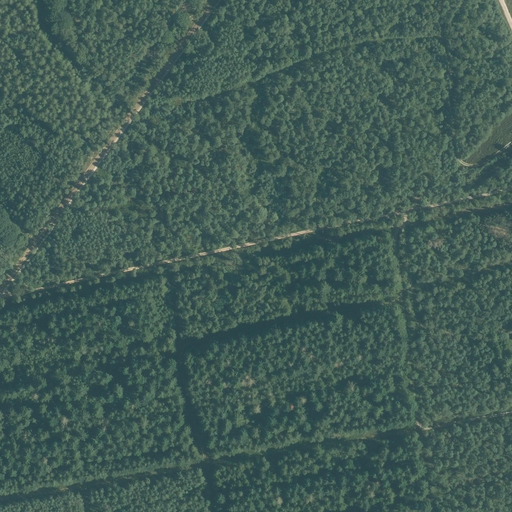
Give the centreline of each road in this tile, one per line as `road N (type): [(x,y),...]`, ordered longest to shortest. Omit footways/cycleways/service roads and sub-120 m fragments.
road 1 (track): [(0,294),(511,188)]
road 2 (track): [(511,412),(0,499)]
road 3 (track): [(0,290),(216,0)]
road 4 (track): [(511,204),(402,224),(415,320),(479,340),(511,336)]
road 5 (track): [(405,211),(394,241),(430,511)]
road 6 (track): [(167,261),(182,383),(213,511)]
road 7 (track): [(401,299),(179,345)]
road 8 (track): [(511,142),(478,165),(455,154),(440,0)]
